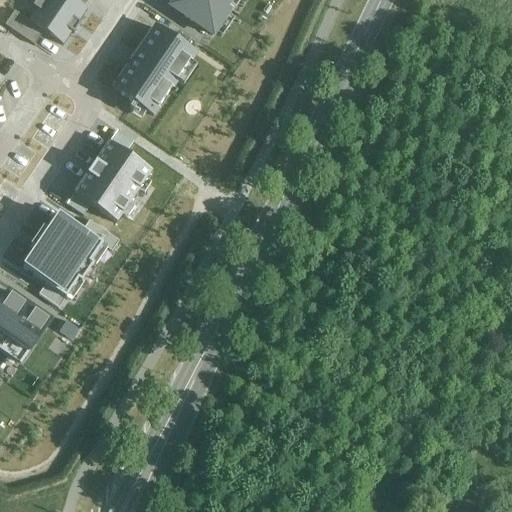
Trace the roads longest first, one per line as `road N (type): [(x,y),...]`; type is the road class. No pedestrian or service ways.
road 1 (residential): [(126,511),(380,0)]
road 2 (residential): [(0,244),(94,106)]
road 3 (residential): [(205,192),(94,106)]
